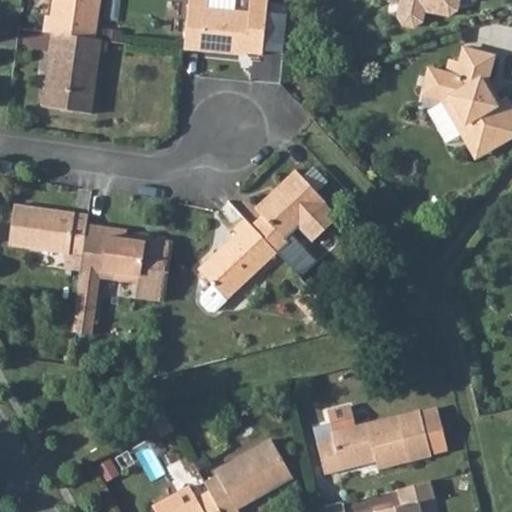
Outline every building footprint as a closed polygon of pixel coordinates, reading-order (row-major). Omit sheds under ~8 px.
[(44,17),(42,32),(50,33),(91,40),(96,0),(51,0),(49,18),(44,17)] [(186,0),(181,49),(235,56),(237,53),(257,55),(262,30),(265,0),(246,0),(245,13),(233,12),(235,0),(186,0)] [(412,0),(404,3),(402,10),(407,21),(417,23),(428,18),(431,5),(452,10),(462,5),(462,0),(412,0)] [(91,40),(50,33),(47,53),(52,55),(47,87),(42,87),(40,107),(88,115),(98,40),(91,40)] [(443,99),(468,141),(479,136),(489,153),(511,138),(511,104),(509,100),(503,103),(492,82),(495,59),(465,53),(461,66),(449,64),(448,75),(427,71),(423,95),(443,99)] [(260,206),(249,216),(274,244),(275,245),(287,234),(283,229),(299,216),(314,233),(337,209),(308,176),(293,162),(265,187),(254,198),(260,206)] [(3,239),(75,250),(81,219),(82,209),(9,198),(3,239)] [(249,216),(242,208),(228,220),(233,225),(193,261),(208,277),(196,288),(196,295),(203,303),(210,303),(274,244),(249,216)] [(75,250),(73,268),(93,271),(132,277),(130,295),(147,298),(156,237),(135,235),(129,232),(96,227),(97,221),(81,219),(75,250)] [(156,237),(147,298),(156,299),(166,238),(156,237)] [(73,268),(68,298),(88,301),(93,271),(73,268)] [(325,301),(307,280),(293,293),(310,312),(325,301)] [(88,301),(68,298),(63,327),(83,331),(88,301)] [(312,419),(324,465),(342,459),(339,450),(372,441),(375,455),(427,441),(427,439),(444,435),(433,394),(416,398),(416,397),(350,415),(345,395),(323,401),(327,415),(312,419)] [(166,407),(156,413),(164,429),(175,422),(166,407)] [(110,419),(99,425),(104,436),(115,429),(110,419)] [(217,465),(203,472),(209,482),(226,511),(239,504),(237,497),(290,467),(269,428),(215,459),(217,465)] [(405,495),(382,502),(385,511),(429,511),(423,489),(437,486),(432,467),(400,476),(405,495)] [(226,511),(209,482),(195,491),(187,475),(156,493),(165,508),(158,511),(226,511)] [(385,511),(382,502),(373,504),(374,511),(385,511)]
